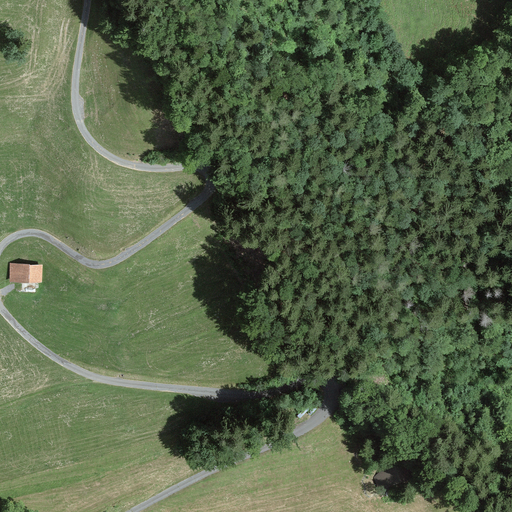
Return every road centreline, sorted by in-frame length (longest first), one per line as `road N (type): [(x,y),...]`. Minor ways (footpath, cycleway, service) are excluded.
road 1 (track): [(0,302),(38,345),(114,381),(208,390),(299,381),(331,387),(320,415),(294,436),(134,511)]
road 2 (track): [(85,0),(76,89),(84,133),(127,164),(205,162),(215,174),(200,198),(156,234),(106,263),(90,264),(48,237),(23,234),(0,252)]
